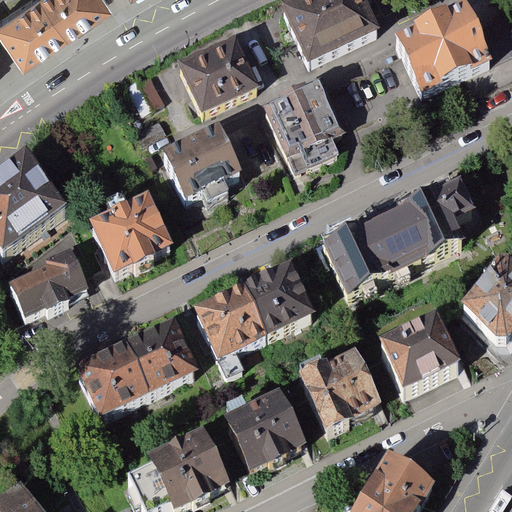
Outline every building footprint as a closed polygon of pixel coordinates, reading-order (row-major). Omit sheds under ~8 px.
[(105,0),(19,0),(0,13),(0,21),(26,60),(108,4),(105,0)] [(362,0),(316,0),(284,15),(311,72),(381,39),(362,0)] [(465,17),(393,52),(420,107),(492,72),(465,17)] [(235,43),(177,72),(203,123),(261,94),(235,43)] [(323,92),(261,120),(282,166),(344,138),(323,92)] [(219,136),(162,163),(185,212),(242,186),(219,136)] [(25,163),(0,182),(0,261),(5,268),(68,221),(25,163)] [(445,190),(307,259),(335,313),(453,253),(442,233),(462,223),(445,190)] [(145,205),(88,235),(115,286),(172,256),(145,205)] [(67,259),(2,295),(26,336),(90,300),(67,259)] [(511,277),(508,274),(464,323),(508,362),(511,357),(511,277)] [(277,276),(179,324),(205,377),(303,328),(277,276)] [(436,328),(378,356),(402,406),(460,378),(436,328)] [(159,332),(58,382),(84,434),(185,385),(159,332)] [(355,360),(294,390),(323,448),(384,417),(355,360)] [(280,403),(222,432),(250,486),(307,456),(280,403)] [(205,438),(141,470),(161,511),(195,511),(232,493),(205,438)] [(370,470),(347,511),(412,511),(421,497),(370,470)] [(43,511),(19,483),(0,498),(0,511),(43,511)]
